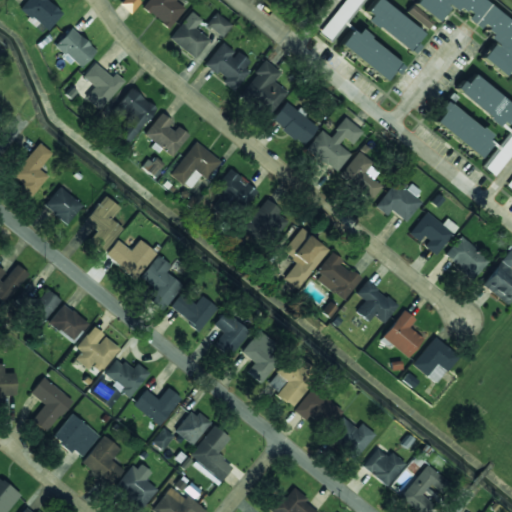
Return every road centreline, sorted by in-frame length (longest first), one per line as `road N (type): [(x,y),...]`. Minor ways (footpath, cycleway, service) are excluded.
road 1 (residential): [(453,320),(128,52),(93,0)]
road 2 (residential): [(370,511),(0,210)]
road 3 (residential): [(242,0),(511,220)]
